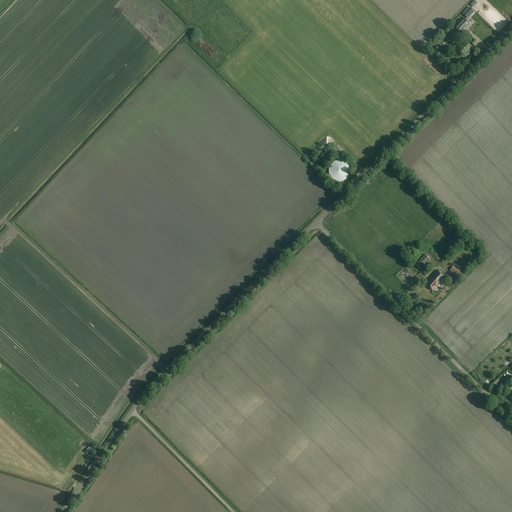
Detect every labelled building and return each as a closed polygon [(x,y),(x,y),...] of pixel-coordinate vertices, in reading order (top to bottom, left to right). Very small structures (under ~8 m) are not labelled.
[(470,7),(464,14),(468,18),(475,11),(470,7)] [(468,27),(470,24),(464,18),(451,32),(456,36),(457,35),(458,36),(461,33),(465,29),(464,29),(467,26),(468,27)] [(444,52),(438,46),(435,49),(441,55),(444,52)] [(342,160),(340,160),(338,160),(336,161),(335,161),(333,162),(332,164),(331,165),(330,167),(330,169),(330,170),(330,172),(330,174),(331,176),(332,177),(333,178),(335,180),(336,180),(338,181),(340,181),(342,181),(344,180),(345,180),(347,178),(348,177),(349,176),(350,174),(350,172),(351,170),(350,169),(350,167),(349,165),(348,164),(347,162),(345,161),(344,161),(342,160)] [(421,269),(430,259),(425,255),(416,265),(421,269)] [(461,280),(464,276),(454,267),(451,271),(461,280)] [(440,284),(446,277),(438,270),(429,280),(430,281),(426,285),(432,290),(438,283),(440,284)] [(93,455),(97,450),(91,446),(87,450),(93,455)]
